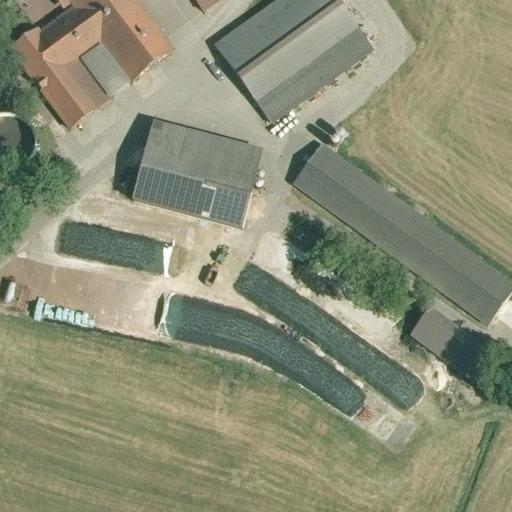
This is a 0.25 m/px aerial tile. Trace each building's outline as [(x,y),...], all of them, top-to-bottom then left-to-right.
[(52,0),(65,17),(11,56),(53,112),(71,137),(179,57),(136,0),(52,0)] [(195,0),(205,14),(225,0),(195,0)] [(338,0),(284,0),(217,50),(275,128),(377,52),(338,0)] [(34,134),(28,125),(19,120),(7,118),(0,119),(0,172),(10,174),(21,171),(30,165),(35,156),(37,145),(34,134)] [(156,128),(135,210),(245,238),(266,157),(156,128)] [(511,300),(511,284),(326,145),(290,192),(484,338),(511,300)] [(500,359),(433,308),(409,340),(476,391),(500,359)]
